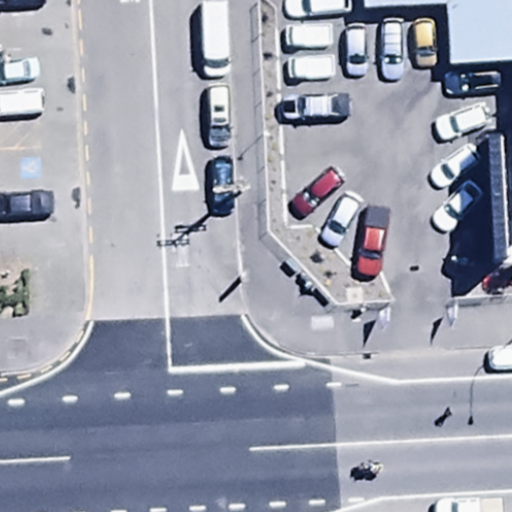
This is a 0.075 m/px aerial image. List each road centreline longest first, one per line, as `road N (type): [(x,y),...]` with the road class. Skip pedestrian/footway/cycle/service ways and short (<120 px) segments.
road 1 (unclassified): [(150,451),(130,0)]
road 2 (trunk): [(511,433),(150,451)]
road 3 (trunk): [(150,451),(0,460)]
